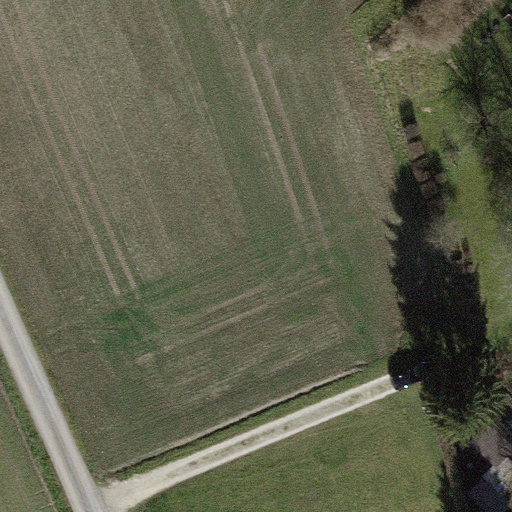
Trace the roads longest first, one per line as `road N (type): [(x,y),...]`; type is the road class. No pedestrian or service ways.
road 1 (track): [(133,511),(441,380)]
road 2 (track): [(0,293),(87,511)]
